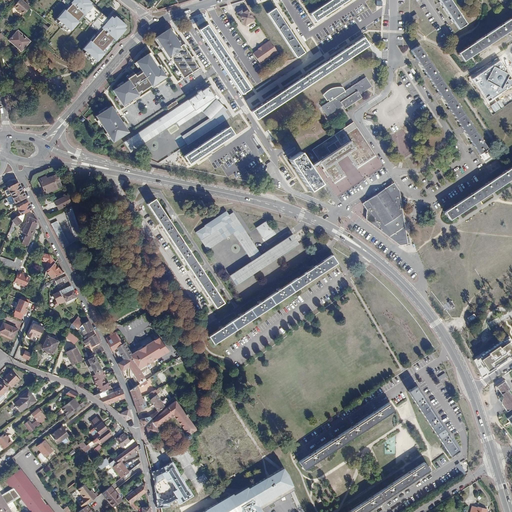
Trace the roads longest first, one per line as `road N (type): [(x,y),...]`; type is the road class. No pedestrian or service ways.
road 1 (residential): [(22,179),(118,374),(139,435)]
road 2 (secondary): [(131,173),(263,201),(326,225)]
road 3 (residential): [(423,371),(464,434),(464,456),(384,511)]
road 4 (secondary): [(326,225),(394,274),(453,351)]
road 5 (residential): [(181,11),(273,154)]
road 6 (residential): [(200,306),(117,197),(114,171)]
road 7 (residential): [(6,358),(77,388),(139,435)]
road 8 (residential): [(423,371),(301,452)]
road 9 (residential): [(450,134),(475,170),(425,202),(394,173)]
road 10 (residential): [(392,56),(383,95),(356,120),(394,173)]
road 11 (unknown): [(215,66),(118,133),(103,131)]
